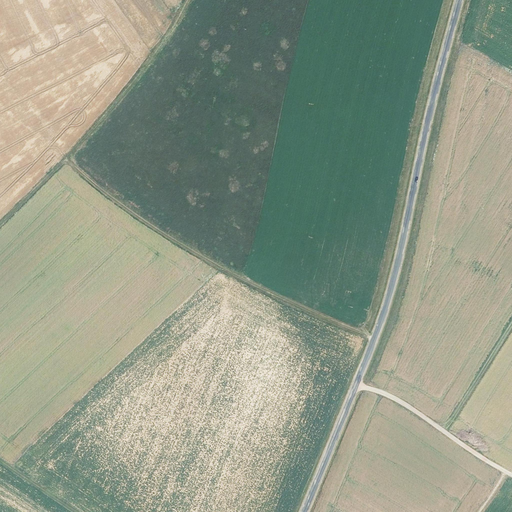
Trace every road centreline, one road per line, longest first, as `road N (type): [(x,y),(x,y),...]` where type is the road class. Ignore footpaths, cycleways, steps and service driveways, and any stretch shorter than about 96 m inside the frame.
road 1 (tertiary): [(303,511),(374,341),(458,0)]
road 2 (track): [(374,341),(184,246),(63,160)]
road 3 (track): [(446,0),(365,334)]
road 4 (track): [(0,222),(72,152),(186,0)]
road 5 (track): [(355,385),(390,396),(511,474)]
road 6 (track): [(511,323),(443,430)]
